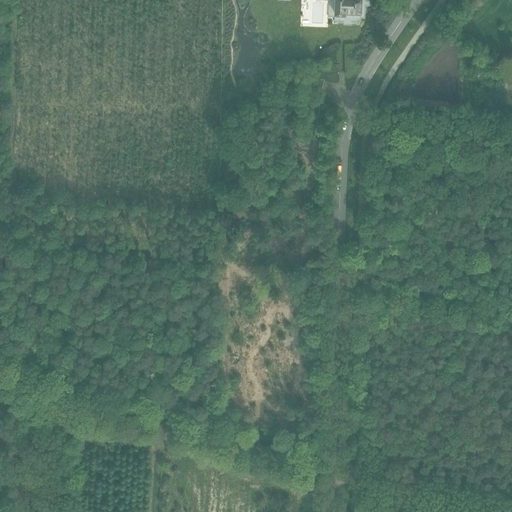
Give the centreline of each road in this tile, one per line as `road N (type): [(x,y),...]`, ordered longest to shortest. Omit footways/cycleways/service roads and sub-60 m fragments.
road 1 (tertiary): [(328,474),(348,115),(412,0)]
road 2 (unclassified): [(471,511),(328,474)]
